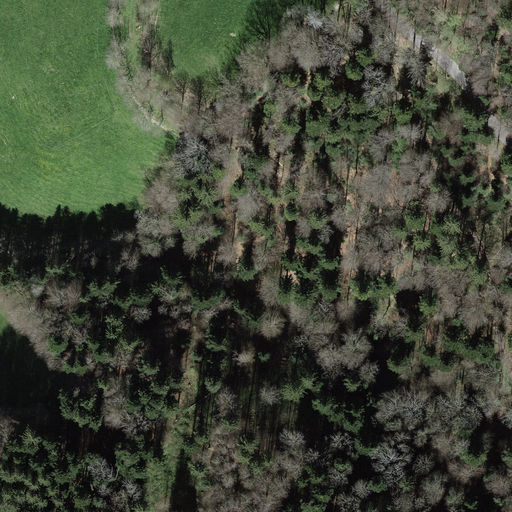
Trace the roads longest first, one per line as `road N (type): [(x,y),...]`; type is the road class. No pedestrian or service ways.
road 1 (track): [(133,0),(130,34),(154,95),(206,132),(261,137),(404,300)]
road 2 (track): [(511,375),(476,240),(449,196),(406,85),(372,41),(370,0)]
road 3 (track): [(311,511),(412,482),(491,443),(511,422)]
road 4 (unclassified): [(376,0),(453,69),(511,143)]
